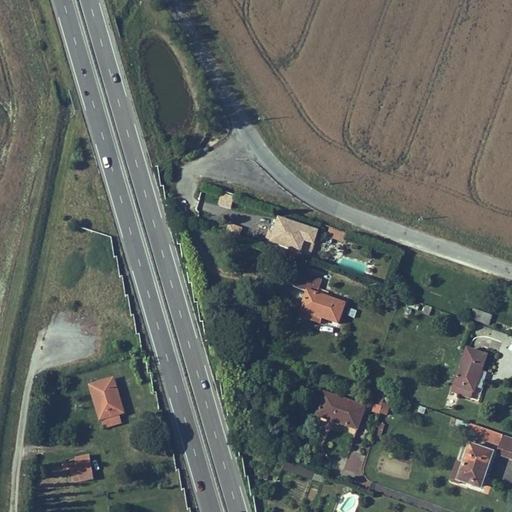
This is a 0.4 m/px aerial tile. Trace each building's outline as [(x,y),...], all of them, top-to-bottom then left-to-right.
[(221,192),(217,205),(230,209),(234,196),(221,192)] [(226,232),(239,237),(243,228),(229,222),(226,232)] [(279,223),(272,246),(299,255),(306,232),(279,223)] [(348,237),(345,236),(330,231),(327,239),(346,246),(348,237)] [(296,273),(291,287),(305,292),(315,295),(318,285),(320,281),(296,273)] [(318,285),(315,295),(325,298),(327,293),(322,291),(324,287),(318,285)] [(337,325),(343,305),(325,298),(315,295),(305,292),(298,312),(298,313),(320,320),(337,325)] [(490,329),(494,317),(475,311),(471,322),(490,329)] [(320,320),(298,313),(296,316),(319,324),(320,320)] [(72,339),(78,360),(104,353),(98,332),(72,339)] [(67,347),(51,350),(48,368),(70,362),(67,347)] [(486,357),(466,350),(454,386),(456,386),(473,392),(475,392),(486,357)] [(113,381),(89,389),(101,433),(118,427),(116,419),(122,416),(113,381)] [(473,392),(456,386),(453,393),(471,399),(473,392)] [(383,403),(385,393),(376,390),(370,411),(387,416),(390,405),(383,403)] [(327,395),(319,417),(357,431),(365,408),(327,395)] [(382,438),(384,424),(376,422),(374,437),(382,438)] [(494,452),(511,457),(511,436),(468,422),(462,436),(496,447),(494,452)] [(454,464),(449,479),(469,486),(471,482),(480,485),(491,454),(468,447),(461,466),(454,464)] [(90,481),(87,456),(73,458),(74,460),(60,462),(61,471),(67,470),(69,484),(90,481)] [(378,471),(405,479),(409,465),(382,457),(378,471)] [(352,484),(350,490),(372,497),(374,491),(352,484)]
